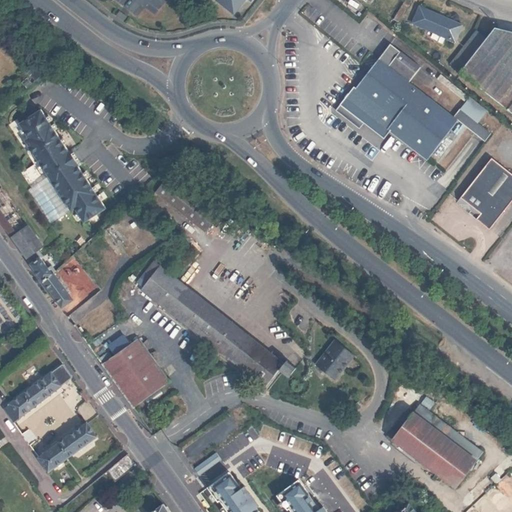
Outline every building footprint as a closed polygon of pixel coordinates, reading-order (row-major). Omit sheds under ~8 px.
[(216,0),(235,15),(247,0),(252,4),(254,0),(216,0)] [(405,0),(391,23),(396,26),(412,0),(405,0)] [(463,25),(419,6),(412,23),(456,41),(463,25)] [(511,108),(511,32),(497,29),(489,38),(465,69),(463,70),(511,108)] [(454,61),(465,69),(489,38),(479,30),(454,61)] [(391,44),(379,60),(409,83),(421,68),(391,44)] [(409,83),(379,60),(371,70),(356,89),(344,104),(366,121),(371,116),(390,131),(427,160),(458,122),(453,118),(409,83)] [(37,69),(30,63),(25,67),(31,74),(37,69)] [(37,69),(31,74),(38,81),(45,75),(37,69)] [(356,89),(354,87),(338,108),(358,124),(361,120),(384,138),(390,131),(371,116),(366,121),(344,104),(356,89)] [(469,97),(453,118),(458,122),(484,142),(492,133),(478,122),(487,111),(469,97)] [(44,108),(18,125),(26,137),(21,140),(46,178),(68,213),(73,209),(82,222),(107,207),(44,108)] [(492,200),(505,211),(511,201),(511,173),(492,157),(456,203),(477,219),(492,200)] [(217,216),(170,176),(156,193),(202,232),(217,216)] [(0,221),(11,236),(28,224),(10,200),(11,199),(6,192),(5,193),(1,187),(2,186),(0,183),(0,221)] [(490,230),(505,211),(492,200),(477,219),(490,230)] [(35,251),(43,245),(28,224),(11,236),(26,257),(31,264),(43,280),(53,272),(56,270),(52,264),(48,267),(40,256),(39,256),(35,251)] [(279,370),(284,364),(161,267),(142,292),(265,388),(279,370)] [(53,272),(43,280),(62,306),(72,298),(53,272)] [(86,291),(90,297),(101,289),(96,283),(86,291)] [(139,336),(102,363),(134,407),(140,403),(171,381),(139,336)] [(355,357),(337,340),(316,363),(335,380),(355,357)] [(287,360),(284,364),(279,370),(288,378),(296,368),(287,360)] [(19,416),(72,377),(64,365),(63,363),(3,407),(13,422),(20,417),(19,416)] [(89,400),(83,391),(81,393),(87,402),(89,400)] [(421,404),(414,413),(429,424),(436,415),(421,404)] [(429,424),(414,413),(394,439),(456,486),(476,460),(456,445),(429,424)] [(456,445),(463,435),(436,415),(429,424),(456,445)] [(88,422),(87,423),(39,457),(48,471),(97,436),(88,422)] [(483,451),(463,435),(456,445),(476,460),(483,451)] [(199,476),(221,460),(216,452),(194,468),(199,476)] [(107,470),(116,481),(136,464),(128,453),(107,470)] [(257,511),(256,511),(253,511),(236,489),(239,487),(229,472),(208,487),(218,502),(220,501),(227,511),(257,511)] [(500,477),(496,473),(491,477),(495,482),(500,477)] [(316,511),(306,497),(309,494),(299,480),(277,495),(288,510),(289,508),(291,511),(316,511)] [(34,487),(42,498),(48,493),(40,483),(34,487)] [(259,506),(245,486),(241,489),(239,487),(236,489),(253,511),(256,511),(257,511),(256,509),(259,506)] [(327,511),(323,506),(319,509),(309,494),(306,497),(316,511),(327,511)] [(398,511),(417,511),(410,503),(398,511)]
